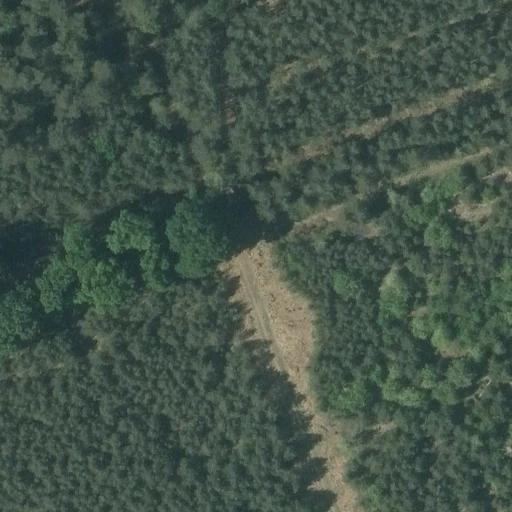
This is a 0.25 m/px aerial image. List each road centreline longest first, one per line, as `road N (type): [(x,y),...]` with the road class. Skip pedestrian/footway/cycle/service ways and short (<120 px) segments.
road 1 (track): [(511,140),(227,243),(330,511)]
road 2 (unknown): [(220,213),(0,291)]
